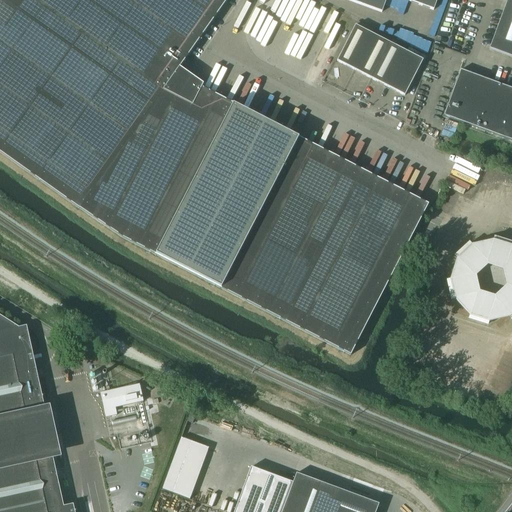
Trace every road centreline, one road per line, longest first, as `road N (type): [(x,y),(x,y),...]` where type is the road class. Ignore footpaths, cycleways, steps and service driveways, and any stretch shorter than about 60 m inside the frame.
road 1 (track): [(434,511),(385,473),(130,352),(0,271)]
road 2 (unclassified): [(439,161),(247,61),(233,48),(231,30),(250,0)]
road 3 (unknown): [(511,209),(445,241),(430,287),(437,310),(459,333),(488,341),(511,334)]
road 4 (unknown): [(392,511),(382,483),(249,439),(240,442),(228,474)]
